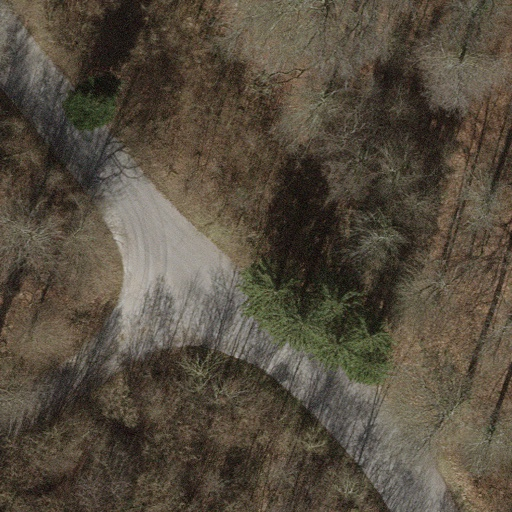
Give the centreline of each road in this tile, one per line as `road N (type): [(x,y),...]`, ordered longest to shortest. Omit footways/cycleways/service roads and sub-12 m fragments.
road 1 (residential): [(425,511),(393,455),(345,401),(193,276),(0,35)]
road 2 (track): [(193,276),(70,389),(0,424)]
